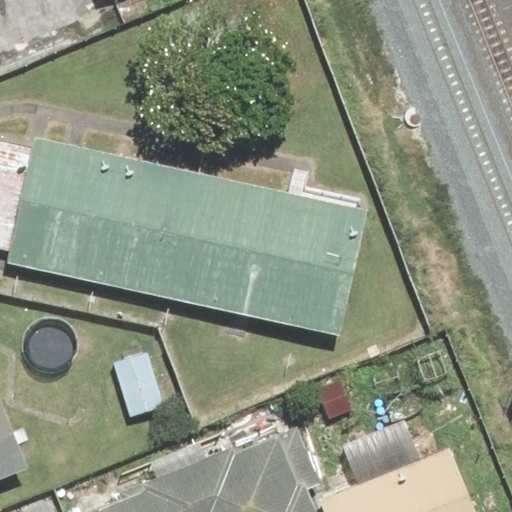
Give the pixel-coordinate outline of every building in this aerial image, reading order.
[(0,272),(328,331),(353,191),(0,128),(0,272)] [(0,456),(19,452),(5,368),(0,369),(0,456)] [(178,457),(183,471),(108,497),(113,511),(319,511),(292,422),(178,457)] [(480,511),(454,444),(330,491),(337,511),(480,511)] [(511,511),(511,479),(479,494),(486,511),(511,511)]
